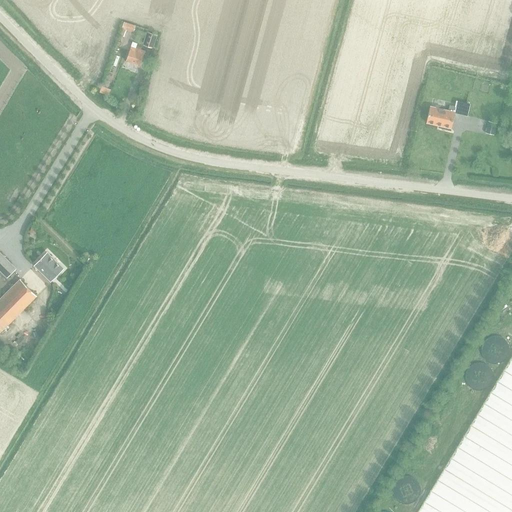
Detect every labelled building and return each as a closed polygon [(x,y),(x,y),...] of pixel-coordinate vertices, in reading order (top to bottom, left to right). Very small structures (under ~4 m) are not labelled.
[(124,22),(120,35),(123,36),(125,30),(133,32),(136,26),(124,22)] [(147,32),(143,45),(153,49),(158,35),(147,32)] [(125,61),(140,66),(144,51),(136,48),(137,43),(132,41),(125,61)] [(426,123),(451,128),(456,107),(449,105),(448,110),(430,106),(426,123)] [(488,121),(485,133),(493,135),(496,123),(488,121)] [(0,270),(7,277),(15,269),(0,253),(0,270)] [(34,265),(50,282),(63,269),(46,253),(34,265)] [(0,299),(0,330),(1,331),(36,296),(20,279),(0,299)] [(511,511),(511,357),(418,511),(511,511)]
